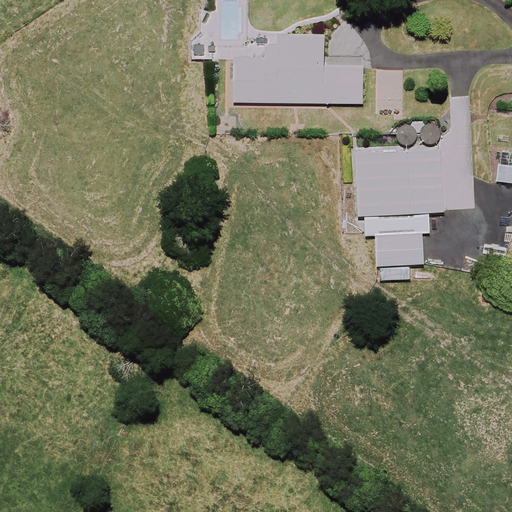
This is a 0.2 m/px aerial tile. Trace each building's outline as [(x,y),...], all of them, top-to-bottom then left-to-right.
[(235,103),(363,104),(363,59),(324,58),(324,37),(279,37),(279,46),(264,46),(264,60),(235,59),(235,103)] [(403,72),(376,72),(375,117),(402,118),(403,72)] [(447,98),(450,141),(440,141),(441,151),(356,155),(359,218),(474,211),(470,144),(467,96),(447,98)] [(415,145),(415,129),(397,128),(397,145),(415,145)] [(511,166),(498,165),(496,183),(511,184),(511,166)] [(424,265),(423,234),(375,235),(376,267),(424,265)]
